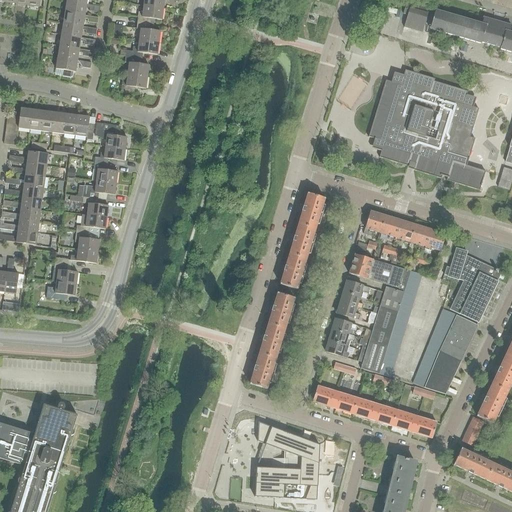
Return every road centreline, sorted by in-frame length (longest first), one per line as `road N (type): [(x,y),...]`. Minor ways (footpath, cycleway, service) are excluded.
road 1 (residential): [(292,413),(359,193)]
road 2 (residential): [(436,457),(511,297)]
road 3 (tertiary): [(163,122),(117,276)]
road 4 (residential): [(511,239),(359,193)]
road 5 (residential): [(247,324),(294,173)]
road 6 (residential): [(192,508),(227,393)]
